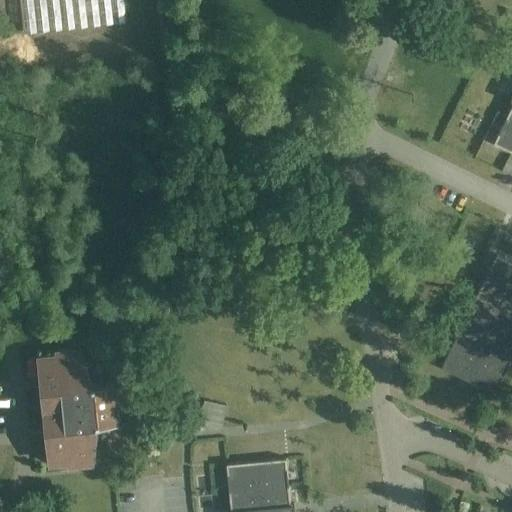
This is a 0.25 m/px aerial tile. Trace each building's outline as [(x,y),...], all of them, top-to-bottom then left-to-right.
[(123,0),(20,0),(24,32),(126,21),(123,0)] [(177,0),(175,4),(191,13),(198,0),(177,0)] [(511,95),(510,100),(511,101),(511,103),(493,142),(511,151),(511,95)] [(256,155),(249,169),(257,173),(264,158),(256,155)] [(271,157),(251,196),(268,204),(288,166),(271,157)] [(511,261),(497,254),(476,296),(473,294),(455,331),(458,333),(441,367),(495,393),(511,359),(511,261)] [(297,369),(315,339),(235,289),(197,350),(264,392),(284,361),(297,369)] [(69,345),(69,348),(58,350),(58,353),(39,355),(51,462),(69,460),(69,464),(81,463),(82,466),(112,463),(113,450),(94,448),(97,422),(116,420),(118,402),(119,402),(119,400),(118,400),(113,383),(93,385),(85,360),(103,354),(99,341),(69,345)] [(288,455),(226,460),(231,506),(228,506),(228,511),(296,511),(296,499),(292,500),(288,455)]
